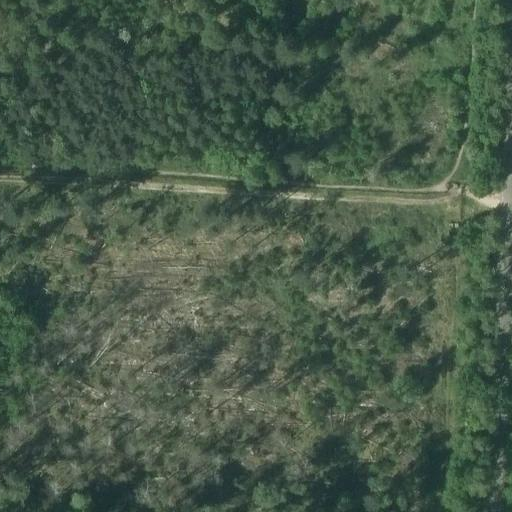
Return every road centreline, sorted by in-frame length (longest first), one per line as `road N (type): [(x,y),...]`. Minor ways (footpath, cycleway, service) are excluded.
road 1 (track): [(0,176),(510,203)]
road 2 (unclassified): [(493,511),(510,203)]
